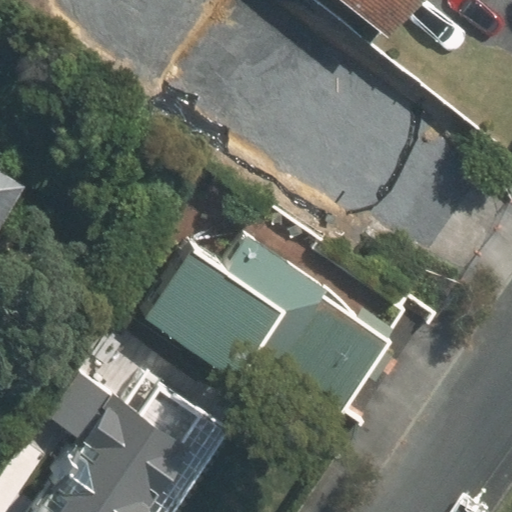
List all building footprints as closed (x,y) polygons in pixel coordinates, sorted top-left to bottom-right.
[(179,110),(209,131),(215,123),(362,224),(427,130),(402,113),(416,93),(318,25),(305,45),(239,0),(114,0),(90,36),(185,102),(179,110)] [(346,0),(380,29),(404,0),(346,0)] [(0,209),(19,180),(0,167),(0,209)] [(218,260),(177,236),(134,306),(317,418),(377,320),(235,234),(218,260)] [(159,511),(219,422),(94,339),(45,412),(68,428),(12,511),(159,511)]
